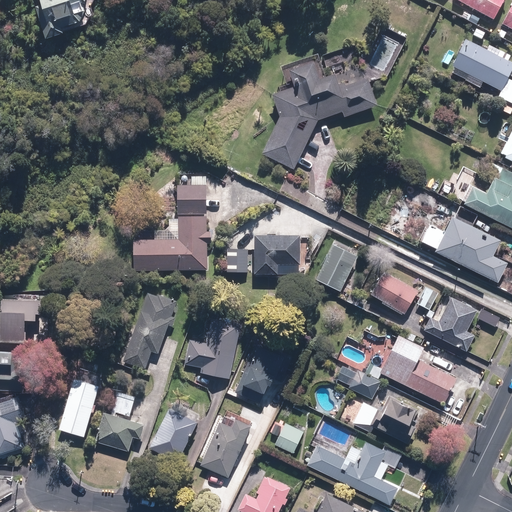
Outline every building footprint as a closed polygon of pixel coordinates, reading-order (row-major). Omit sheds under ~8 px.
[(36,7),(47,38),(64,32),(62,27),(81,21),(86,10),(83,2),(86,1),(86,0),(40,0),(43,5),(36,7)] [(458,0),(494,19),(504,0),(458,0)] [(511,5),(502,24),(511,28),(511,5)] [(486,33),(474,27),(470,34),(482,40),(486,33)] [(450,65),(499,90),(511,65),(511,61),(464,37),(450,65)] [(262,154),(294,169),(318,120),(343,112),(344,117),(378,106),(369,78),(346,85),(345,82),(339,84),(335,73),(321,78),(315,61),(290,70),(296,87),(273,94),(281,117),(262,154)] [(511,131),(501,153),(506,156),(505,157),(511,160),(511,131)] [(463,204),(511,228),(511,172),(488,160),(483,171),(495,177),(487,194),(472,187),(463,204)] [(441,190),(448,194),(452,186),(445,183),(441,190)] [(205,231),(205,185),(177,185),(177,239),(153,239),(153,240),(133,240),(133,270),(206,269),(206,242),(205,231)] [(384,230),(402,239),(412,220),(393,211),(384,230)] [(435,252),(498,282),(508,262),(493,255),(501,239),(453,216),(445,231),(430,224),(421,241),(436,249),(435,252)] [(254,274),(278,274),(278,265),(301,265),(301,235),(255,235),(254,274)] [(316,279),(341,291),(358,256),(334,244),(316,279)] [(247,272),(247,250),(228,249),(228,272),(247,272)] [(382,302),(402,315),(403,313),(404,314),(419,290),(385,270),(370,294),(383,301),(382,302)] [(417,303),(430,309),(438,293),(426,286),(417,303)] [(122,361),(145,369),(152,351),(158,353),(169,325),(172,326),(175,317),(172,316),(177,301),(159,294),(158,296),(148,292),(122,361)] [(347,300),(363,308),(367,299),(351,292),(347,300)] [(0,340),(23,341),(24,317),(25,317),(35,317),(35,312),(39,312),(40,299),(0,297),(0,306),(0,340)] [(424,330),(466,351),(475,334),(467,331),(477,310),(451,297),(439,321),(430,317),(424,330)] [(501,318),(481,307),(476,318),(495,328),(501,318)] [(200,373),(231,379),(242,323),(212,317),(206,343),(190,339),(185,362),(201,365),(200,373)] [(380,373),(445,403),(457,378),(418,359),(424,346),(413,341),(416,335),(408,331),(405,338),(399,335),(380,373)] [(282,356),(255,345),(235,392),(259,403),(267,385),(270,386),(282,356)] [(0,389),(20,391),(21,366),(15,366),(16,352),(0,350),(0,389)] [(445,350),(441,360),(447,363),(445,367),(457,373),(464,359),(445,350)] [(348,388),(372,399),(381,380),(358,369),(356,372),(342,365),(336,379),(349,385),(348,388)] [(58,429),(84,437),(99,386),(73,377),(58,429)] [(136,395),(119,391),(114,412),(131,416),(136,395)] [(282,404),(265,395),(253,418),(270,426),(282,404)] [(372,427),(408,443),(416,426),(410,424),(417,409),(388,395),(381,409),(362,401),(352,424),(370,432),(372,427)] [(0,399),(0,453),(22,447),(14,422),(21,420),(14,396),(0,399)] [(149,447),(178,461),(197,422),(196,421),(199,414),(176,402),(172,409),(169,408),(149,447)] [(103,411),(94,440),(127,450),(131,434),(138,437),(143,423),(103,411)] [(201,465),(228,477),(251,426),(236,419),(233,427),(220,421),(201,465)] [(275,444),(293,453),(304,431),(286,422),(275,444)] [(307,464),(390,505),(398,488),(374,476),(381,462),(395,468),(402,453),(385,445),(383,448),(366,440),(362,450),(351,445),(346,457),(317,443),(307,464)] [(238,509),(243,511),(278,511),(283,503),(285,504),(288,498),(286,497),(291,487),(265,474),(254,497),(246,493),(238,509)] [(315,511),(364,511),(365,511),(326,491),(315,511)]
